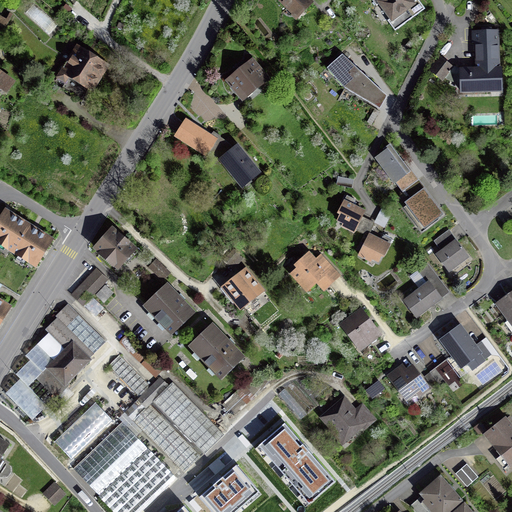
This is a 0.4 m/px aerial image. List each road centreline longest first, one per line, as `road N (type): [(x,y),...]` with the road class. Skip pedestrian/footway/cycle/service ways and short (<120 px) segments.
road 1 (track): [(462,302),(509,373),(330,511)]
road 2 (residential): [(78,235),(221,0)]
road 3 (residential): [(439,0),(444,17),(388,122),(471,230)]
road 4 (unknown): [(58,287),(144,374),(169,379),(209,413),(244,425)]
road 5 (residential): [(471,230),(489,255),(491,278),(397,353)]
road 6 (residential): [(152,511),(277,394)]
road 7 (residential): [(0,363),(78,235)]
road 8 (residential): [(0,411),(98,511)]
road 9 (unknown): [(176,80),(103,28),(117,0)]
